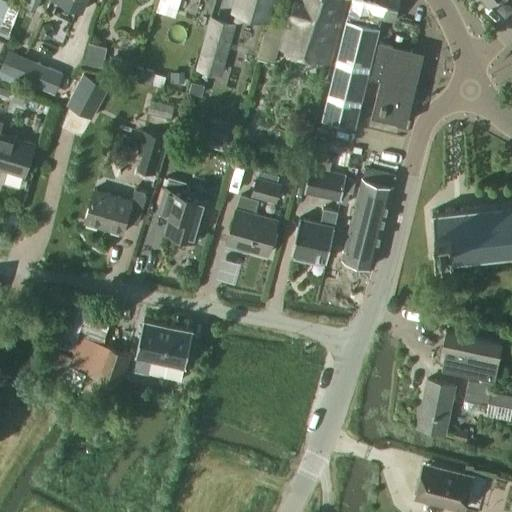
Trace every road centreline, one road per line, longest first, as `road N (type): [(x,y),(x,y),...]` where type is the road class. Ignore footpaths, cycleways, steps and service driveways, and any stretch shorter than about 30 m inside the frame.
road 1 (residential): [(357,342),(0,264)]
road 2 (residential): [(357,342),(386,272),(422,128),(438,110),(474,95)]
road 3 (unclassified): [(290,511),(357,342)]
